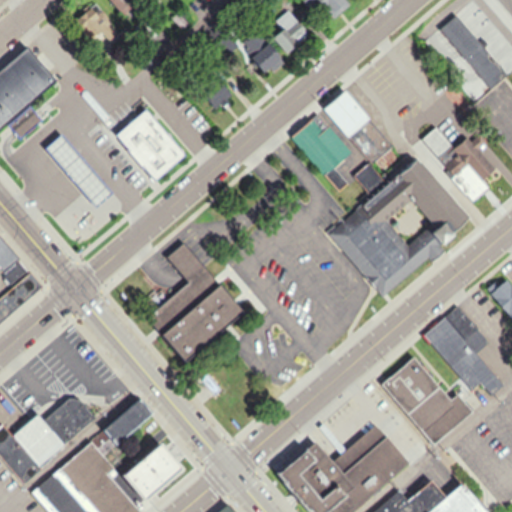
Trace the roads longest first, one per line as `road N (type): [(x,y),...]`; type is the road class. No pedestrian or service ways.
road 1 (residential): [(73,288),(406,0)]
road 2 (secondary): [(266,511),(0,202)]
road 3 (residential): [(230,469),(511,226)]
